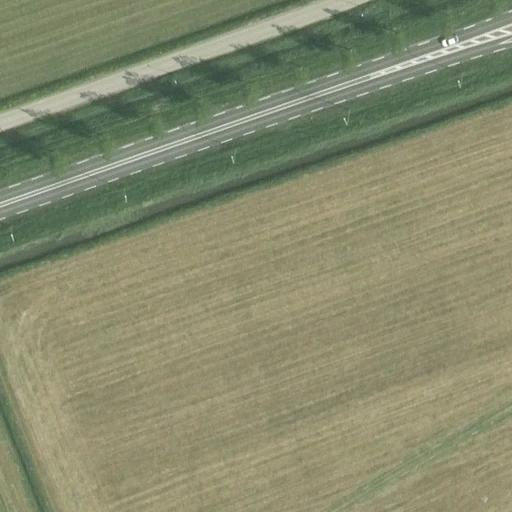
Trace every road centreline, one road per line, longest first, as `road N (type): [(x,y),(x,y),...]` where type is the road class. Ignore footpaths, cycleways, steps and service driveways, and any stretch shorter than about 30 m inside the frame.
road 1 (primary): [(0,206),(385,74)]
road 2 (unclassified): [(0,126),(358,0)]
road 3 (primary): [(511,23),(385,74)]
road 4 (primary): [(385,74),(511,42)]
